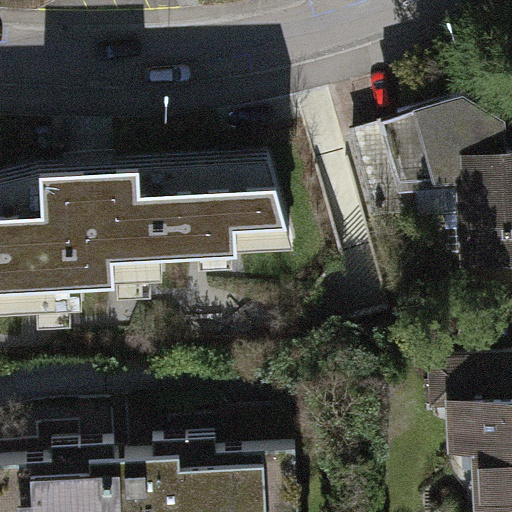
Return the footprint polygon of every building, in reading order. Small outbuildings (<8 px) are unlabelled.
[(511,145),(508,145),(505,118),(464,88),(428,102),(380,117),(383,125),(401,123),(423,209),(467,208),(468,250),(511,250),(511,145)] [(383,125),(354,133),(374,211),(423,209),(401,123),(383,125)] [(43,162),(0,174),(0,304),(86,302),(85,276),(165,272),(164,248),(295,240),(269,152),(43,162)] [(511,511),(511,347),(433,351),(435,396),(454,395),(456,439),(477,438),(481,511),(511,511)] [(188,429),(153,431),(154,446),(117,448),(117,432),(81,434),(82,449),(0,453),(0,511),(300,511),(297,439),(189,444),(188,429)]
